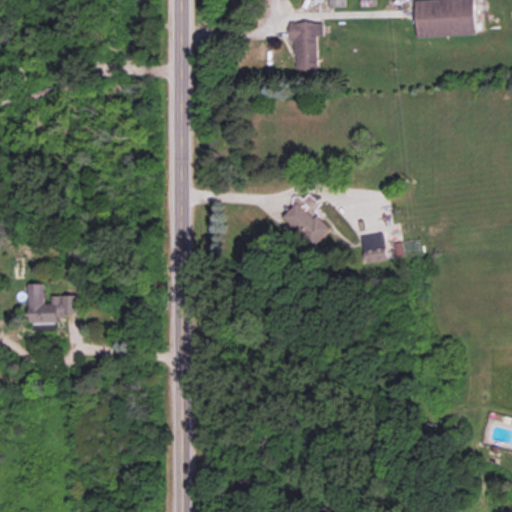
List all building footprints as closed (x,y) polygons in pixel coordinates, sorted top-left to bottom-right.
[(476,0),(417,0),(419,36),(477,34),(476,0)] [(318,35),(324,35),(324,21),(294,22),(294,70),(319,69),(318,35)] [(285,215),(314,247),(331,231),(301,200),(285,215)] [(366,250),(367,261),(389,259),(387,247),(366,250)] [(31,322),(61,321),(61,314),(80,313),(79,295),(53,296),(54,303),(47,303),(46,283),(30,283),(31,322)]
